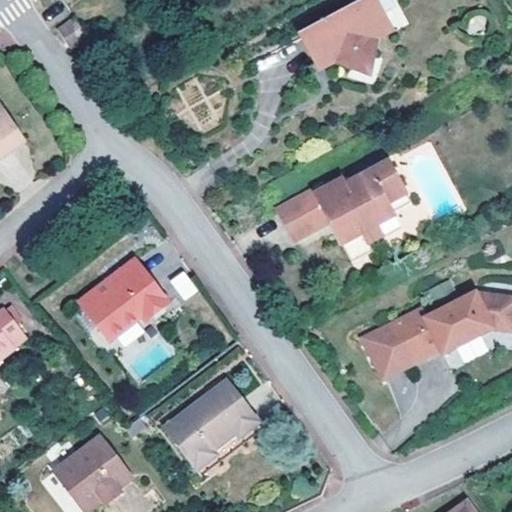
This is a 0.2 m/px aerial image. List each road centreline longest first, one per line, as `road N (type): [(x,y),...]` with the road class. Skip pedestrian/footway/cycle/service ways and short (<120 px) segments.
road 1 (residential): [(383,495),(168,195),(111,139)]
road 2 (residential): [(111,139),(9,0)]
road 3 (residential): [(111,139),(0,235)]
road 4 (residential): [(511,429),(383,495)]
